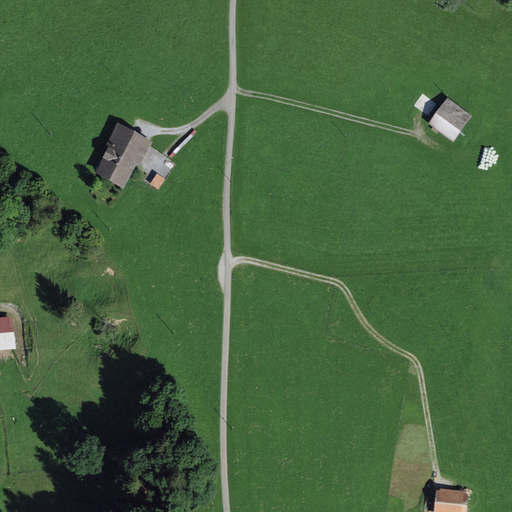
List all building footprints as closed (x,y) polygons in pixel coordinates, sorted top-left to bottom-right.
[(453,143),(472,117),(447,99),(428,126),(453,143)] [(151,143),(116,125),(104,149),(107,150),(94,176),(123,191),(136,165),(139,167),(151,143)] [(158,191),(165,180),(156,175),(149,185),(158,191)] [(0,352),(15,350),(11,318),(0,318),(0,352)] [(466,511),(468,493),(439,490),(439,492),(436,492),(433,511),(466,511)]
